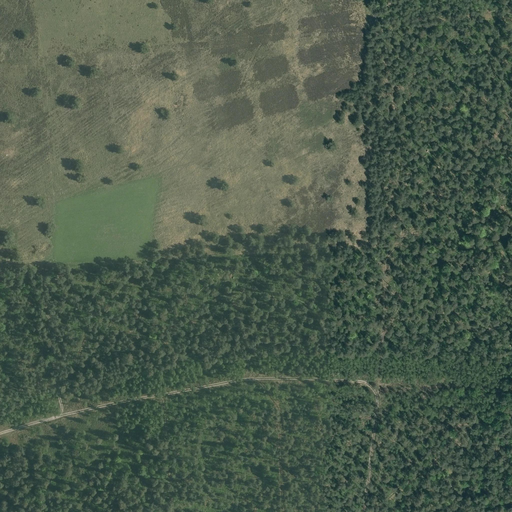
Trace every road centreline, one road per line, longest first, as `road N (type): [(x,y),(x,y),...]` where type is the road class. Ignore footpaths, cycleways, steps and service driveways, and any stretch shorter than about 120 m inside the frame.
road 1 (track): [(0,433),(245,377),(378,383),(366,511)]
road 2 (track): [(511,10),(388,18),(379,10),(393,0)]
